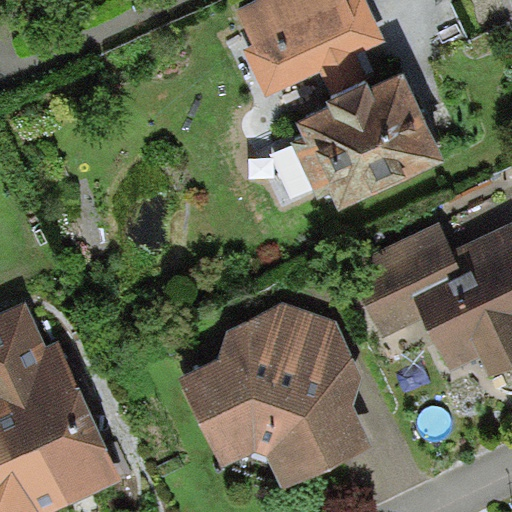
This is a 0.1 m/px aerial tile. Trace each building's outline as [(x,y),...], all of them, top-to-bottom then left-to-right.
[(445,139),(402,48),(371,63),(367,56),(363,58),(357,43),(384,31),(369,0),(237,0),(236,1),(253,36),(243,41),(266,89),(320,64),(325,74),(329,83),(296,98),(305,116),(287,124),(311,175),(315,173),(319,182),(333,175),(339,188),(445,139)] [(463,255),(456,241),(442,211),(349,254),(384,328),(427,308),(413,278),(463,255)] [(511,214),(456,241),(463,255),(413,278),(427,308),(452,361),(484,345),(491,360),(511,350),(511,214)] [(0,306),(0,357),(46,337),(27,294),(0,306)] [(220,344),(179,363),(222,452),(258,436),(268,440),(285,472),(370,428),(356,391),(365,365),(336,312),(312,304),(283,294),(228,317),(220,344)] [(0,357),(0,511),(2,511),(25,511),(125,467),(60,329),(46,337),(0,357)]
